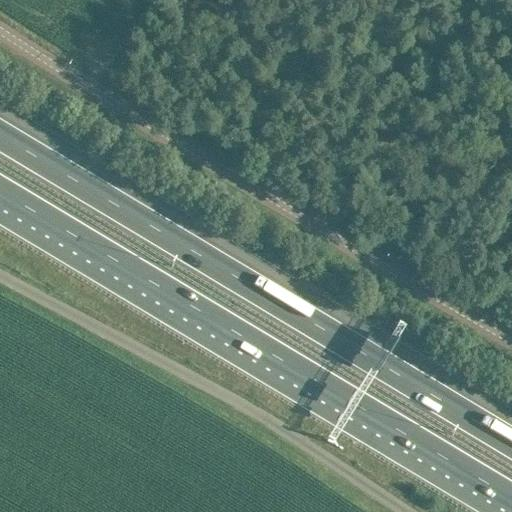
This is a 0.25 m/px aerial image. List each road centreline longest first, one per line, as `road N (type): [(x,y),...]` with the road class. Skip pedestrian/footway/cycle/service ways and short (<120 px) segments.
road 1 (motorway): [(511,442),(0,132)]
road 2 (motorway): [(0,192),(511,501)]
road 3 (unclassified): [(511,338),(0,30)]
road 4 (unclassified): [(0,276),(268,417),(410,511)]
